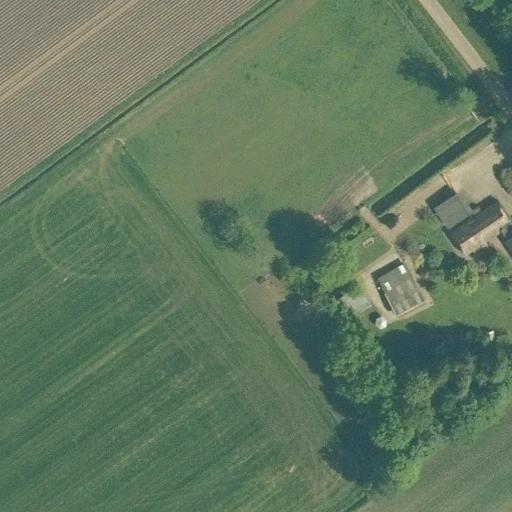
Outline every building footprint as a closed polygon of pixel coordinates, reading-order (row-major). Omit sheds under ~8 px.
[(434,207),(448,227),(473,210),(459,190),(434,207)] [(462,256),(498,231),(511,252),(511,224),(497,201),(447,234),(462,256)] [(384,291),(398,316),(427,301),(413,275),(384,291)] [(358,284),(337,299),(351,318),(372,303),(358,284)] [(486,335),(486,343),(494,342),(494,335),(486,335)]
